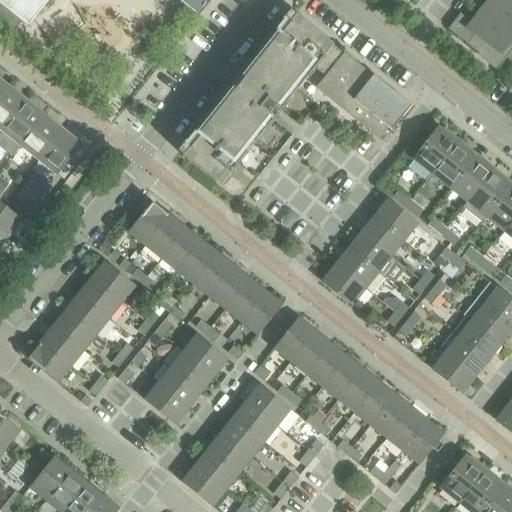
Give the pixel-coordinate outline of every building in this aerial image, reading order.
[(0,0),(0,28),(9,36),(10,36),(21,23),(27,28),(49,0),(177,0),(199,17),(212,0),(0,0)] [(491,1),(483,12),(511,35),(511,0),(496,0),(494,3),(491,1)] [(503,50),(511,38),(511,35),(483,12),(474,22),(477,25),(471,33),(473,35),(466,44),(478,53),(476,55),(496,70),(509,54),(503,50)] [(362,126),(379,139),(407,105),(295,15),(182,157),(215,183),(310,65),(334,84),(324,95),(363,126),(362,126)] [(0,98),(0,130),(2,132),(26,103),(8,88),(0,98)] [(2,132),(20,146),(43,117),(26,103),(2,132)] [(20,146),(38,160),(61,131),(43,117),(20,146)] [(428,179),(432,175),(458,141),(448,133),(446,136),(438,129),(410,165),(428,179)] [(80,146),(61,131),(38,160),(56,175),(80,146)] [(469,150),(458,141),(432,175),(450,189),(474,158),(467,152),(469,150)] [(481,164),(474,158),(450,189),(467,203),(494,170),(484,161),(481,164)] [(505,178),(494,170),(467,203),(462,208),(481,224),(486,218),(485,217),(510,187),(502,181),(505,178)] [(0,176),(0,196),(10,184),(0,176)] [(511,188),(510,187),(485,217),(486,218),(503,232),(511,220),(511,188)] [(392,198),(405,208),(411,201),(398,191),(392,198)] [(23,216),(29,210),(16,200),(11,206),(23,216)] [(423,211),(411,201),(405,208),(418,219),(423,211)] [(387,202),(374,219),(403,241),(416,225),(387,202)] [(128,233),(144,246),(168,216),(152,204),(128,233)] [(0,205),(0,232),(6,238),(20,221),(0,205)] [(161,258),(184,229),(168,216),(144,246),(161,258)] [(428,226),(441,236),(447,228),(434,218),(428,226)] [(374,219),(361,235),(390,257),(403,241),(374,219)] [(511,220),(503,232),(511,238),(511,220)] [(460,239),(447,228),(441,236),(454,247),(460,239)] [(177,271),(200,242),(184,229),(161,258),(177,271)] [(349,250),(377,273),(384,278),(396,262),(390,257),(361,235),(349,250)] [(193,284),(216,255),(200,242),(177,271),(193,284)] [(464,255),(476,265),(482,257),(470,247),(464,255)] [(440,256),(449,263),(455,256),(446,248),(440,256)] [(349,250),(336,266),(364,289),(377,273),(349,250)] [(114,251),(108,258),(115,263),(120,256),(114,251)] [(209,297),(232,268),(216,255),(193,284),(209,297)] [(464,264),(455,256),(449,263),(459,271),(464,264)] [(496,268),(482,257),(476,265),(490,276),(496,268)] [(131,265),(125,260),(119,267),(126,272),(131,265)] [(105,263),(92,280),(121,303),(134,287),(105,263)] [(351,306),(364,289),(336,266),(323,283),(351,306)] [(225,310),(248,281),(232,268),(209,297),(225,310)] [(132,277),(142,284),(147,278),(137,270),(132,277)] [(427,271),(420,281),(427,287),(435,276),(427,271)] [(499,284),(511,294),(511,293),(511,281),(505,276),(499,284)] [(156,285),(147,278),(142,284),(151,292),(156,285)] [(79,296),(108,319),(121,303),(92,280),(79,296)] [(241,323),(264,293),(248,281),(225,310),(241,323)] [(420,295),(427,287),(420,281),(413,290),(420,295)] [(439,281),(431,290),(438,296),(446,286),(439,281)] [(511,301),(490,284),(477,300),(511,328),(511,301)] [(431,305),(438,296),(431,290),(424,300),(431,305)] [(281,307),(264,293),(241,323),(258,336),(281,307)] [(66,312),(95,335),(108,319),(79,296),(66,312)] [(152,300),(146,307),(153,312),(159,317),(165,310),(161,307),(152,300)] [(165,310),(170,314),(175,308),(166,300),(161,307),(165,310)] [(466,318),(471,322),(500,345),(511,330),(511,328),(477,300),(464,316),(466,318)] [(401,303),(394,313),(401,319),(409,309),(401,303)] [(184,315),(175,308),(170,314),(179,321),(184,315)] [(53,328),(82,351),(89,343),(95,335),(66,312),(60,319),(53,328)] [(153,312),(146,320),(153,325),(159,317),(153,312)] [(394,328),(401,319),(394,313),(386,322),(394,328)] [(413,313),(406,322),(413,328),(421,319),(413,313)] [(466,318),(453,334),(487,361),(500,345),(471,322),(466,318)] [(144,337),(153,325),(146,320),(137,332),(144,337)] [(274,349),(291,362),(314,333),(297,320),(274,349)] [(165,321),(156,332),(163,337),(172,326),(165,321)] [(196,328),(205,335),(210,328),(201,321),(196,328)] [(406,337),(413,328),(406,322),(398,332),(406,337)] [(53,328),(41,343),(70,367),(82,351),(53,328)] [(220,336),(210,328),(205,335),(215,343),(220,336)] [(155,348),(163,337),(156,332),(148,342),(155,348)] [(307,375),(330,346),(314,333),(291,362),(307,375)] [(440,350),(446,354),(474,377),(487,361),(453,334),(440,350)] [(197,337),(183,353),(212,377),(226,360),(197,337)] [(56,384),(70,367),(41,343),(27,360),(56,384)] [(127,344),(119,354),(126,359),(133,350),(127,344)] [(322,388),(346,358),(330,346),(307,375),(322,388)] [(228,354),(237,361),(243,354),(233,347),(228,354)] [(147,358),(140,352),(131,362),(138,368),(147,358)] [(183,353),(170,369),(200,393),(212,377),(183,353)] [(118,369),(126,359),(119,354),(112,364),(118,369)] [(461,394),(474,377),(446,354),(432,371),(461,394)] [(322,388),(338,400),(361,371),(346,358),(322,388)] [(126,368),(117,380),(125,386),(134,375),(126,368)] [(259,368),(254,374),(263,382),(269,375),(259,368)] [(170,369),(158,385),(187,409),(200,393),(170,369)] [(354,413),(377,384),(361,371),(338,400),(354,413)] [(101,376),(95,384),(102,390),(108,382),(101,376)] [(95,397),(102,390),(95,384),(88,392),(95,397)] [(370,426),(393,396),(377,384),(354,413),(370,426)] [(174,425),(187,409),(158,385),(145,402),(174,425)] [(259,387),(246,403),(275,427),(289,410),(259,387)] [(277,394),(287,401),(292,394),(282,387),(277,394)] [(301,402),(292,394),(287,401),(296,409),(301,402)] [(87,408),(92,402),(85,396),(80,403),(87,408)] [(386,438),(409,409),(393,396),(370,426),(386,438)] [(246,403),(233,419),(262,443),(275,427),(246,403)] [(511,434),(511,407),(509,405),(496,422),(511,434)] [(326,417),(320,425),(327,430),(331,425),(328,422),(333,416),(332,415),(337,409),(334,407),(326,417)] [(386,438),(402,451),(425,422),(409,409),(386,438)] [(318,411),(312,418),(320,425),(326,417),(318,411)] [(0,443),(5,448),(19,431),(0,415),(0,443)] [(305,424),(315,431),(320,425),(312,418),(311,417),(305,424)] [(233,419),(220,436),(250,459),(262,443),(233,419)] [(443,436),(439,433),(425,422),(402,451),(419,465),(443,436)] [(327,430),(320,425),(315,431),(324,439),(330,432),(327,430)] [(220,436),(207,452),(237,475),(250,459),(220,436)] [(316,441),(307,452),(314,458),(323,447),(316,441)] [(337,448),(346,456),(352,449),(342,441),(337,448)] [(49,455),(42,449),(37,455),(44,461),(49,455)] [(361,457),(352,449),(346,456),(356,463),(361,457)] [(207,452),(195,467),(224,491),(237,475),(207,452)] [(306,469),(314,458),(307,452),(298,463),(306,469)] [(440,489),(459,503),(485,470),(475,462),(473,464),(465,458),(440,489)] [(30,488),(46,502),(70,472),(53,459),(30,488)] [(33,460),(27,468),(34,473),(40,465),(33,460)] [(211,507),(224,491),(195,467),(182,484),(211,507)] [(369,474),(377,480),(382,473),(374,467),(369,474)] [(28,481),(34,473),(27,468),(21,475),(28,481)] [(388,470),(384,475),(390,479),(394,475),(388,470)] [(496,478),(485,470),(459,503),(469,511),(480,511),(501,487),(494,481),(496,478)] [(46,502),(59,511),(64,511),(86,485),(70,472),(46,502)] [(290,473),(281,484),(289,490),(298,479),(290,473)] [(377,480),(384,486),(390,479),(384,475),(382,473),(377,480)] [(389,490),(395,495),(401,488),(395,483),(389,490)] [(280,500),(289,490),(281,484),(273,494),(280,500)] [(64,511),(90,511),(102,497),(86,485),(64,511)] [(508,493),(501,487),(480,511),(509,511),(511,509),(511,491),(511,490),(508,493)] [(16,492),(8,502),(14,507),(22,498),(16,492)] [(117,511),(118,511),(102,497),(90,511),(117,511)] [(0,511),(1,511),(10,511),(14,507),(8,502),(0,511)]
